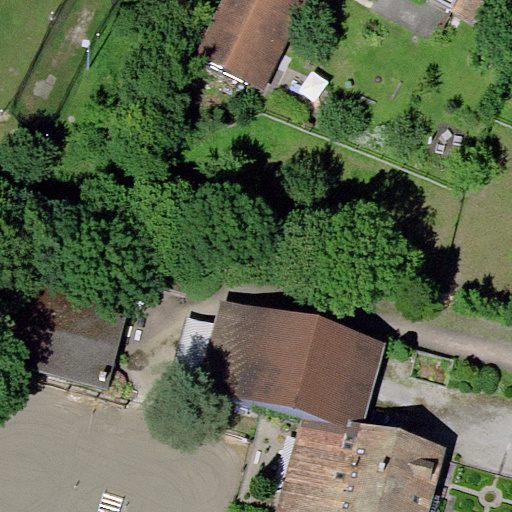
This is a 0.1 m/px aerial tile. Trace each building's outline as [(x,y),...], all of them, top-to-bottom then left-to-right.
[(309,0),(224,0),(190,69),(258,103),(309,0)] [(436,0),(457,12),(463,0),(436,0)] [(489,29),(505,0),(463,0),(457,12),(489,29)] [(131,317),(0,281),(0,363),(110,393),(131,317)] [(243,511),(430,511),(446,455),(305,418),(328,331),(233,306),(209,395),(266,409),(258,439),(279,444),(271,477),(253,472),(243,511)]
